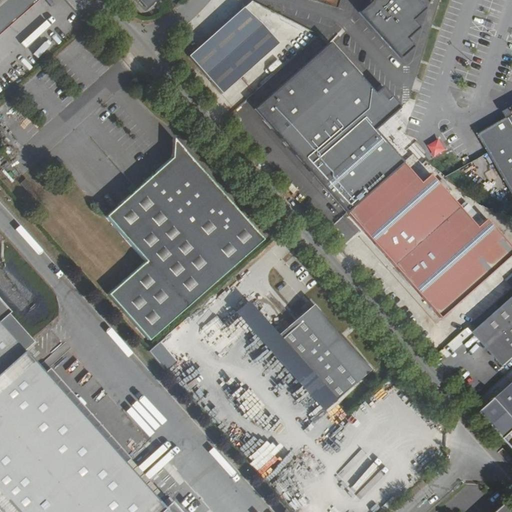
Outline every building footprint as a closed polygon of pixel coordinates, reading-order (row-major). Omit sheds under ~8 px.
[(0,0),(0,32),(36,0),(0,0)] [(135,0),(137,2),(146,12),(157,1),(158,0),(135,0)] [(366,0),(369,5),(357,16),(396,63),(411,51),(404,43),(417,33),(410,25),(424,14),(417,6),(423,0),(366,0)] [(243,11),(199,49),(188,58),(198,69),(221,96),(278,46),(260,26),(243,11)] [(324,131),(317,124),(326,116),(291,75),(238,122),(252,137),(269,123),(291,147),(301,138),(308,147),(324,131)] [(420,186),(417,182),(373,133),(397,110),(381,94),(300,164),(360,232),(371,245),(438,320),(511,253),(511,251),(485,222),(475,231),(429,179),(420,186)] [(511,109),(509,112),(511,115),(479,134),(511,191),(511,109)] [(261,240),(223,199),(170,139),(170,159),(103,218),(143,264),(106,296),(110,300),(148,342),(261,240)] [(277,173),(272,177),(282,189),(287,184),(277,173)] [(24,194),(29,189),(22,181),(17,186),(24,194)] [(235,308),(237,311),(249,302),(246,298),(235,308)] [(504,366),(511,358),(511,298),(474,332),(504,366)] [(0,511),(183,511),(139,460),(0,299),(0,511)] [(277,331),(295,352),(335,397),(358,377),(366,370),(354,356),(308,302),(277,331)] [(161,342),(150,352),(167,371),(178,361),(161,342)] [(511,383),(481,411),(505,438),(511,432),(511,383)] [(511,511),(511,500),(510,498),(494,511),(511,511)]
